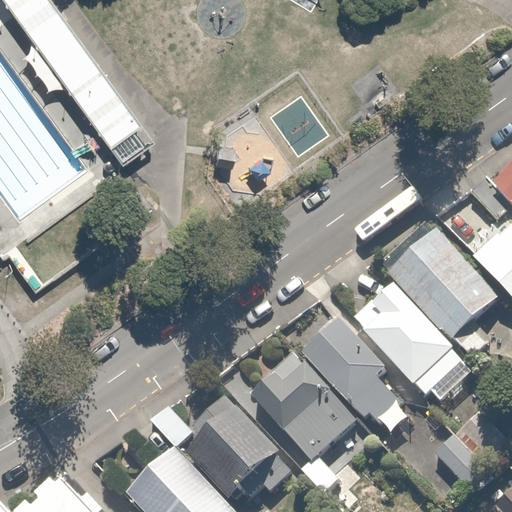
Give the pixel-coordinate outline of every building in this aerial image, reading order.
[(152,140),(50,0),(2,0),(121,162),(152,140)] [(511,156),(486,181),(511,210),(511,156)] [(511,225),(476,259),(511,298),(511,225)] [(475,323),(501,300),(439,232),(390,277),(394,282),(464,358),(467,361),(490,339),(475,323)] [(423,396),(429,390),(440,401),(473,371),(462,360),(464,358),(394,282),(353,320),(423,396)] [(390,433),(409,414),(398,402),(401,399),(379,378),(389,368),(340,318),(302,355),(372,427),(378,421),(390,433)] [(294,355),(250,398),(311,461),(356,418),(294,355)] [(175,447),(233,511),(236,511),(265,486),(268,489),(290,468),(227,399),(194,430),(171,405),(152,422),(175,447)] [(451,437),(426,464),(455,491),(481,464),(451,437)] [(142,511),(233,511),(175,447),(125,493),(142,511)] [(56,511),(40,493),(18,511),(56,511)] [(511,511),(511,494),(492,511),(511,511)]
